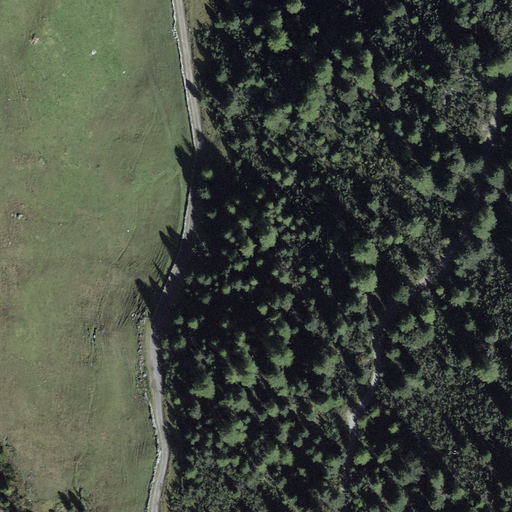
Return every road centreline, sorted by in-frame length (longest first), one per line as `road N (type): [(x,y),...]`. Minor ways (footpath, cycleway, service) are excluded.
road 1 (track): [(155,511),(165,456),(154,327),(188,236),(200,160),(179,0)]
road 2 (track): [(343,511),(352,428),(374,385),(376,336),(387,312),(436,270),(470,224),(511,76)]
